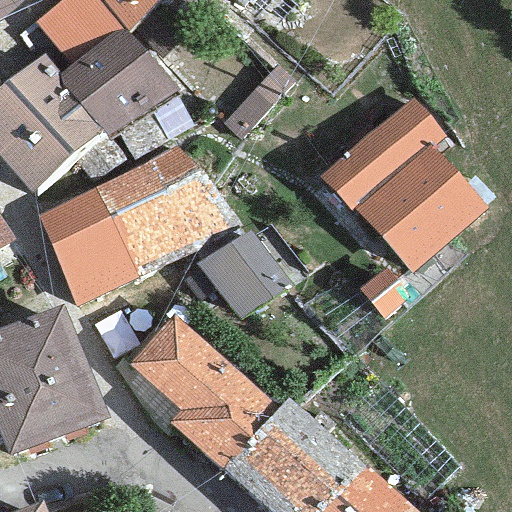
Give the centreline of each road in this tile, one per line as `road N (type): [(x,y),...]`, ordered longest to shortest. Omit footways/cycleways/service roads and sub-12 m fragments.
road 1 (residential): [(0,222),(71,330),(127,459)]
road 2 (residential): [(127,459),(0,489)]
